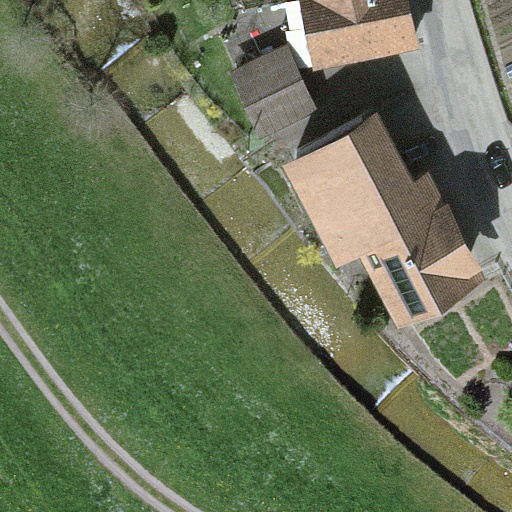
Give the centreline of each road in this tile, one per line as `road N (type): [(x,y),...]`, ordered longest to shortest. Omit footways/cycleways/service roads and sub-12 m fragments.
road 1 (track): [(176,511),(69,411),(0,311)]
road 2 (unclassified): [(442,0),(481,147),(511,225)]
